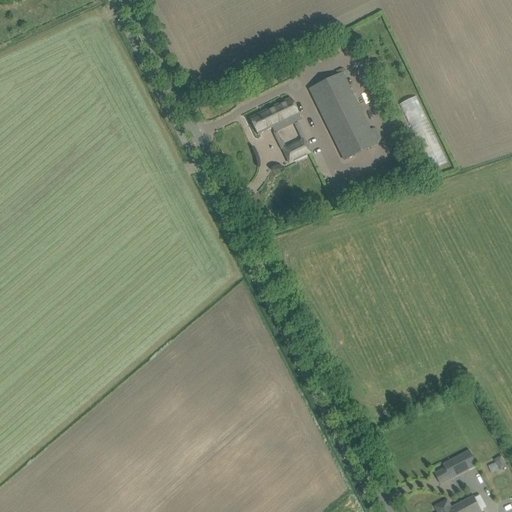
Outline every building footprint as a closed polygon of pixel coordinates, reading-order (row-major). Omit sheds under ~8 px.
[(338,77),(309,91),(343,160),(377,143),(380,141),(381,138),(377,129),(374,128),(371,130),(348,83),(345,78),(348,76),(345,70),(341,69),(336,72),(338,77)] [(442,155),(418,96),(400,103),(419,150),(428,146),(433,158),(442,155)] [(291,98),(260,114),(251,118),(259,134),(272,128),(275,133),(302,120),(291,98)] [(293,161),(311,152),(305,141),(287,150),(293,161)] [(470,450),(443,465),(450,480),(478,467),(470,450)] [(502,456),(495,459),(497,462),(489,466),(493,473),(507,466),(502,456)] [(448,500),(435,507),(437,511),(482,511),(475,497),(452,508),(448,500)]
